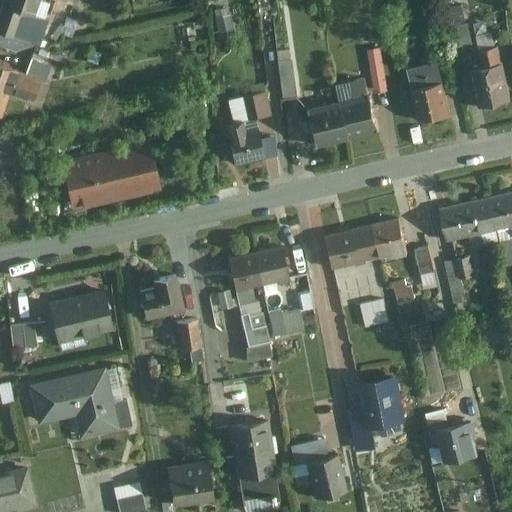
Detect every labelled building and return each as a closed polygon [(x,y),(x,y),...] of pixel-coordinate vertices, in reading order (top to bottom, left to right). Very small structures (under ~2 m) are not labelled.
[(4,0),(0,12),(0,32),(40,47),(56,0),(4,0)] [(370,47),(373,89),(387,88),(383,45),(370,47)] [(511,99),(511,97),(501,46),(481,50),(485,66),(473,69),(480,106),(511,99)] [(452,113),(439,62),(408,69),(421,121),(452,113)] [(33,99),(40,78),(0,63),(0,115),(1,116),(10,92),(33,99)] [(380,131),(371,93),(340,100),(349,138),(380,131)] [(349,138),(340,100),(310,107),(318,144),(349,138)] [(243,119),(226,123),(235,163),(265,156),(259,127),(246,131),(243,119)] [(161,188),(149,139),(61,160),(73,209),(161,188)] [(511,191),(486,197),(494,231),(511,227),(511,191)] [(494,231),(486,197),(443,208),(450,241),(470,236),(472,246),(485,244),(482,234),(494,231)] [(400,218),(373,223),(381,258),(408,252),(400,218)] [(381,258),(373,223),(325,235),(334,269),(381,258)] [(419,273),(437,271),(434,244),(417,246),(419,273)] [(290,279),(282,246),(255,253),(263,286),(290,279)] [(263,286),(255,253),(229,259),(237,290),(263,286)] [(472,254),(446,258),(450,290),(462,288),(461,277),(475,275),(472,254)] [(185,310),(177,274),(152,280),(154,288),(140,291),(146,320),(185,310)] [(408,277),(393,282),(400,301),(415,296),(408,277)] [(103,288),(48,301),(59,344),(113,331),(103,288)] [(383,297),(359,302),(364,325),(388,320),(383,297)] [(298,309),(266,316),(271,338),(302,331),(298,309)] [(248,344),(271,338),(266,316),(264,310),(242,315),(248,344)] [(203,360),(197,320),(177,324),(181,349),(190,349),(192,362),(203,360)] [(36,345),(33,322),(10,325),(12,348),(36,345)] [(105,367),(29,384),(38,424),(75,416),(79,440),(132,426),(127,399),(114,402),(105,367)] [(407,421),(398,376),(359,383),(364,408),(368,429),(375,428),(407,421)] [(368,429),(364,408),(350,411),(357,452),(379,449),(375,428),(368,429)] [(280,503),(268,420),(231,425),(235,449),(243,508),(280,503)] [(479,456),(472,424),(434,433),(436,448),(444,447),(448,464),(479,456)] [(235,449),(231,425),(217,427),(220,451),(235,449)] [(307,463),(329,458),(324,439),(292,447),(296,466),(307,463)] [(347,491),(339,455),(329,458),(307,463),(316,499),(347,491)] [(207,461),(168,467),(174,506),(213,501),(207,461)] [(27,467),(0,472),(0,511),(8,511),(36,506),(27,467)] [(142,493),(117,499),(119,511),(135,511),(146,510),(142,493)]
